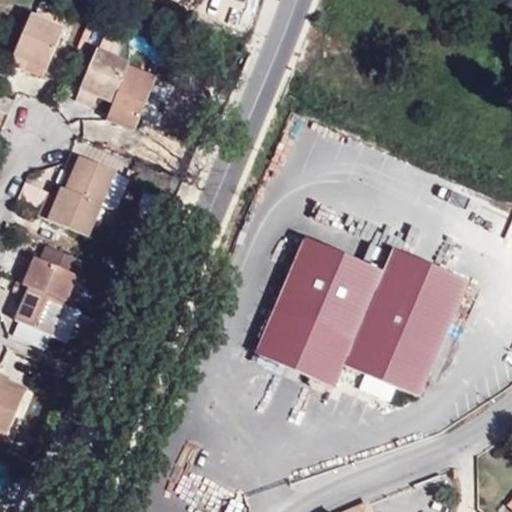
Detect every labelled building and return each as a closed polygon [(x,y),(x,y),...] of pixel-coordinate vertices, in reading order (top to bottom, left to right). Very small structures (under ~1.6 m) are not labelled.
[(40,77),(60,31),(21,14),(1,61),(40,77)] [(102,129),(129,69),(97,54),(72,108),(95,119),(100,109),(109,112),(102,129)] [(128,141),(153,86),(128,73),(102,129),(128,141)] [(14,99),(0,92),(0,115),(5,119),(14,99)] [(103,213),(118,179),(78,162),(63,194),(103,213)] [(118,220),(133,185),(118,179),(103,213),(118,220)] [(468,183),(461,216),(498,224),(505,190),(468,183)] [(90,244),(103,213),(63,194),(49,188),(35,220),(90,244)] [(391,268),(315,235),(263,354),(341,388),(351,366),(427,399),(478,282),(400,248),(391,268)] [(66,309),(84,265),(43,248),(25,291),(66,309)] [(25,291),(39,258),(25,252),(11,285),(25,291)] [(25,291),(11,285),(8,290),(23,296),(25,291)] [(52,340),(66,309),(25,291),(11,323),(52,340)] [(0,437),(6,440),(22,400),(17,399),(5,394),(8,385),(0,381),(0,437)] [(17,399),(20,389),(8,385),(5,394),(17,399)]
